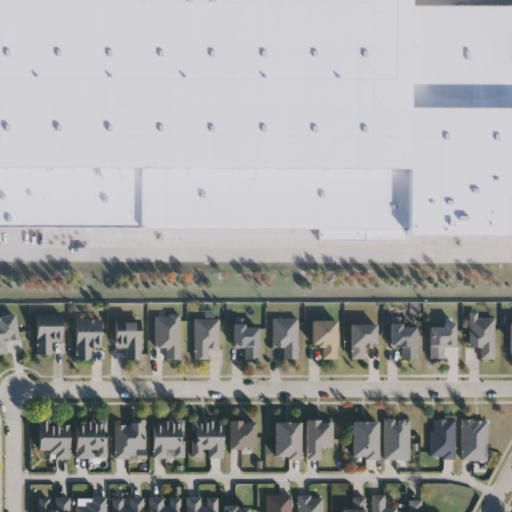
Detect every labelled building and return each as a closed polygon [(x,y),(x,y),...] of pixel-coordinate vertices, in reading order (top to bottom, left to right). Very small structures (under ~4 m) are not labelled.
[(0,225),(0,0),(406,0),(406,6),(511,5),(511,240),(319,241),(318,225),(0,225)] [(6,353),(0,353),(0,316),(12,314),(17,336),(3,339),(6,353)] [(35,314),(60,314),(61,341),(51,342),(51,355),(36,355),(35,314)] [(154,347),(154,315),(179,315),(179,359),(165,359),(165,347),(154,347)] [(193,317),(218,317),(218,348),(207,348),(207,359),(193,359),(193,317)] [(297,317),(297,358),(283,358),(283,346),(272,346),(272,317),(297,317)] [(479,359),(479,346),(469,346),(469,317),(494,317),(494,359),(479,359)] [(100,347),(90,347),(90,359),(75,359),(75,320),(99,319),(100,347)] [(336,319),(336,358),(322,358),(322,344),(311,344),(311,319),(336,319)] [(139,359),(125,359),(125,347),(114,347),(114,320),(139,320),(139,359)] [(350,323),(376,323),(376,344),(363,344),(363,358),(350,358),(350,323)] [(390,346),(390,323),(415,323),(415,358),(401,358),(401,346),(390,346)] [(454,345),(442,345),(442,357),(429,357),(429,323),(454,323),(454,345)] [(232,346),(232,324),(258,324),(258,358),(244,358),(244,346),(232,346)] [(383,459),(383,418),(409,418),(409,459),(383,459)] [(453,457),(429,457),(429,418),(453,418),(453,457)] [(184,457),(152,457),(152,420),(184,419),(184,457)] [(486,459),(461,459),(461,419),(486,419),(486,459)] [(75,457),(75,420),(107,420),(107,457),(75,457)] [(191,457),(191,420),(221,420),(221,457),(191,457)] [(228,448),(228,420),(253,420),(253,448),(228,448)] [(305,459),(305,420),(330,420),(330,447),(319,447),(319,459),(305,459)] [(376,420),(376,457),(351,457),(351,420),(376,420)] [(50,450),(37,450),(37,421),(69,421),(69,457),(50,457),(50,450)] [(299,457),(274,457),(274,421),(299,421),(299,457)] [(145,422),(144,450),(135,450),(135,458),(113,458),(114,422),(145,422)] [(290,511),(265,511),(265,495),(290,495),(290,511)] [(384,495),(384,506),(396,506),(396,511),(371,511),(371,495),(384,495)] [(321,496),(321,511),(297,511),(297,496),(321,496)] [(39,511),(39,497),(69,497),(69,511),(39,511)] [(74,511),(74,505),(85,505),(85,497),(105,497),(105,511),(74,511)] [(142,511),(112,511),(112,497),(142,497),(142,511)] [(179,511),(148,511),(148,497),(179,497),(179,511)] [(216,511),(185,511),(185,497),(216,497),(216,511)] [(364,511),(341,511),(341,508),(351,508),(351,497),(364,497),(364,511)] [(407,511),(407,500),(421,500),(421,510),(431,510),(431,511),(407,511)]
